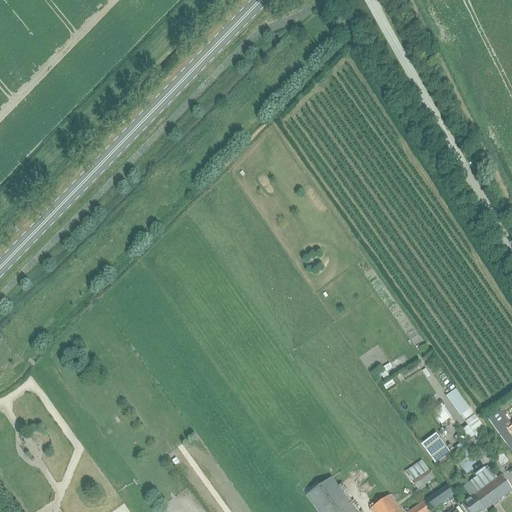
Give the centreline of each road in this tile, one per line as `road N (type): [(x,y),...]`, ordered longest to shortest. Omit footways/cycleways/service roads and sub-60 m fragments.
road 1 (secondary): [(0,267),(260,0)]
road 2 (tertiary): [(511,248),(367,0)]
